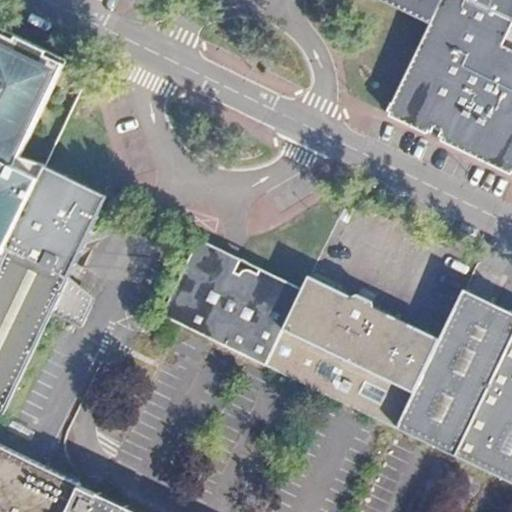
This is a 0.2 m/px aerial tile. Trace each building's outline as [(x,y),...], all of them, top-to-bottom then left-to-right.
[(511,0),(385,0),(430,23),(388,113),(430,133),(434,124),(442,128),(438,137),(511,172),(511,0)] [(0,157),(15,165),(66,65),(0,33),(0,157)] [(442,128),(434,124),(430,133),(438,137),(442,128)] [(0,257),(40,177),(0,157),(0,195),(1,196),(0,197),(0,257)] [(40,177),(0,257),(0,511),(64,511),(77,486),(79,481),(0,441),(0,410),(1,411),(52,310),(66,281),(109,196),(46,165),(40,177)] [(211,206),(174,187),(162,210),(200,228),(211,206)] [(302,292),(198,240),(161,316),(265,367),(302,292)] [(310,275),(302,292),(265,367),(397,428),(442,339),(376,307),(366,324),(333,307),(341,290),(310,275)] [(94,295),(66,281),(52,310),(79,324),(94,295)] [(467,289),(442,339),(397,428),(511,483),(511,324),(506,338),(478,325),(490,300),(467,289)] [(352,295),(341,290),(333,307),(366,324),(376,307),(375,298),(361,292),(352,295)] [(511,324),(511,309),(490,300),(478,325),(506,338),(511,324)] [(77,486),(64,511),(143,511),(96,489),(94,493),(77,486)]
